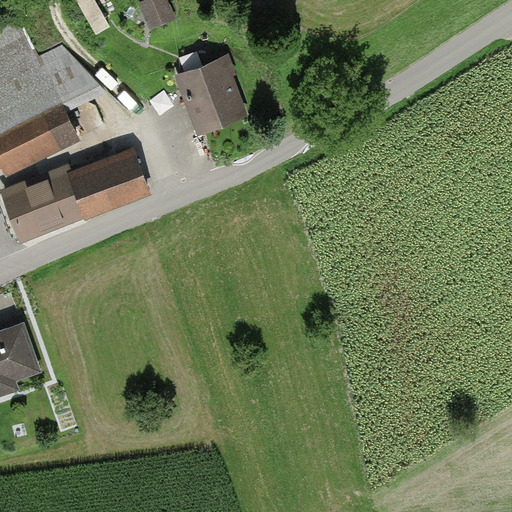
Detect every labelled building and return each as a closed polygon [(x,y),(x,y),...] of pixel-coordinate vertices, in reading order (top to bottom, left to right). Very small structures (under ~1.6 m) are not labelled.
[(98,0),(82,0),(98,32),(110,26),(98,0)] [(0,169),(76,132),(64,106),(104,86),(64,46),(40,57),(32,41),(0,56),(0,169)] [(245,112),(224,57),(180,74),(199,122),(222,113),(225,120),(245,112)] [(149,187),(136,153),(72,177),(68,167),(6,191),(23,235),(149,187)] [(33,324),(0,335),(0,399),(28,390),(24,380),(49,371),(33,324)]
